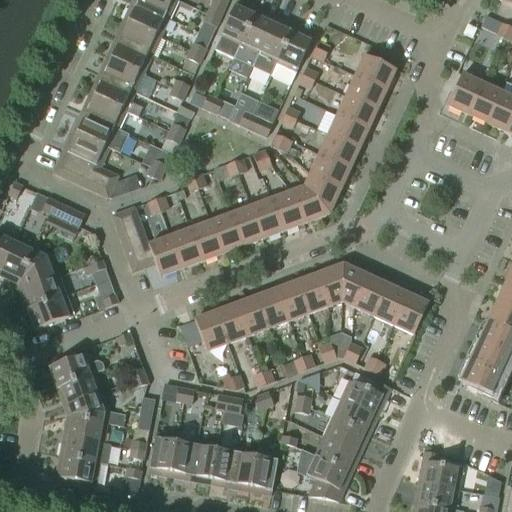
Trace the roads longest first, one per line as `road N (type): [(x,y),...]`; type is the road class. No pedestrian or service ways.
road 1 (residential): [(137,319),(386,224)]
road 2 (residential): [(125,511),(22,489),(29,416),(10,362)]
road 3 (residential): [(10,167),(97,206),(137,319)]
road 4 (residential): [(10,167),(91,0)]
road 5 (residential): [(420,412),(458,314),(461,259)]
road 6 (residential): [(10,362),(137,319)]
